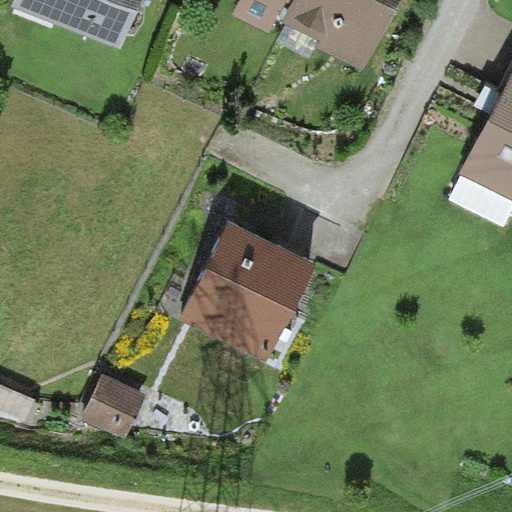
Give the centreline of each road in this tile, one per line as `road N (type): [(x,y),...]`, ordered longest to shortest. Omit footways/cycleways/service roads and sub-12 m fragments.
road 1 (residential): [(455,0),(351,201),(232,144)]
road 2 (track): [(183,511),(0,483)]
